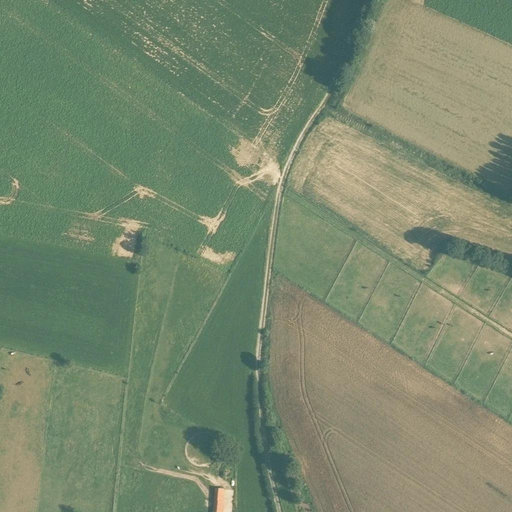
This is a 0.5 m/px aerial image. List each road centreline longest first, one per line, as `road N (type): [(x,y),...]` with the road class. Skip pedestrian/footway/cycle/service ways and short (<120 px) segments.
road 1 (track): [(279,511),(259,394),(278,204),(367,0)]
road 2 (track): [(323,107),(511,201)]
